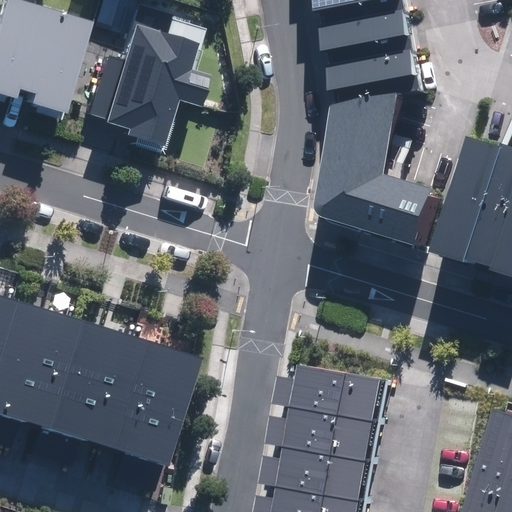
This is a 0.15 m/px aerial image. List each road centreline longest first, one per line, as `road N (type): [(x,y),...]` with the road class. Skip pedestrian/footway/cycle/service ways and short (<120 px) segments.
road 1 (residential): [(280,256),(0,173)]
road 2 (residential): [(232,511),(280,256)]
road 3 (residential): [(280,256),(291,149),(280,0)]
road 4 (residential): [(511,324),(280,256)]
road 5 (residential): [(419,375),(394,511)]
road 6 (residential): [(132,511),(0,470)]
road 7 (residential): [(511,73),(442,50),(432,0)]
